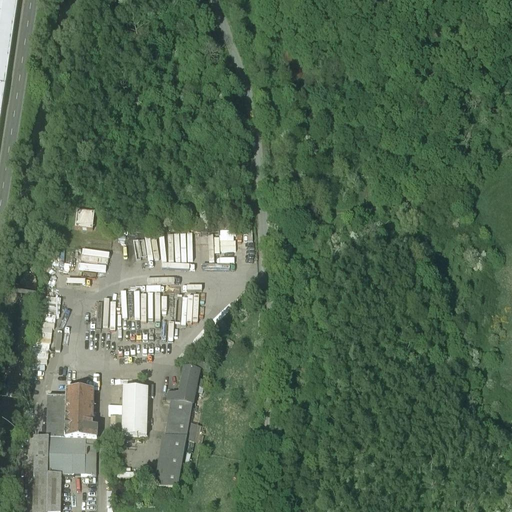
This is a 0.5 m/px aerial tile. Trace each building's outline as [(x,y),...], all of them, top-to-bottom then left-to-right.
[(0,0),(0,124),(18,0),(0,0)] [(94,215),(76,213),(75,231),(92,232),(94,215)] [(202,302),(202,297),(175,297),(175,308),(189,308),(189,302),(202,302)] [(205,367),(193,365),(185,372),(199,374),(205,367)] [(199,374),(185,372),(183,375),(179,397),(168,395),(166,404),(172,405),(193,408),(196,388),(198,380),(199,374)] [(204,381),(198,380),(196,388),(203,389),(204,381)] [(144,392),(123,391),(122,439),(146,440),(146,394),(144,392)] [(93,394),(67,393),(67,399),(48,398),(47,440),(35,440),(33,511),(60,511),(62,477),(94,478),(95,461),(96,443),(97,443),(97,430),(91,430),(93,394)] [(193,408),(172,405),(169,419),(166,440),(163,440),(156,490),(178,491),(184,454),(189,427),(193,408)] [(196,428),(189,427),(184,454),(191,455),(196,428)]
